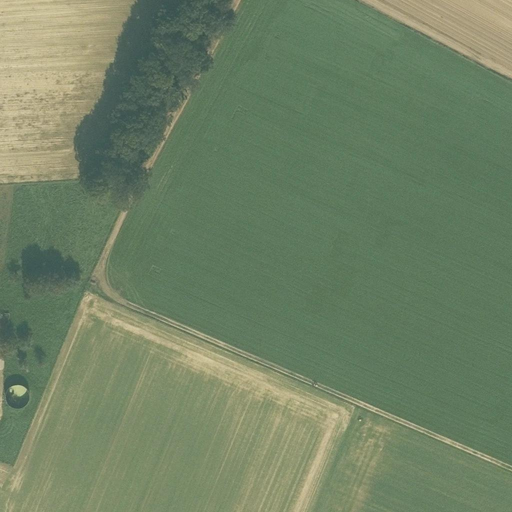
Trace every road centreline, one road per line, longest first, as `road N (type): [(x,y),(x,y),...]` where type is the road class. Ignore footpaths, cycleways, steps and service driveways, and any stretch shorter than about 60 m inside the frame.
road 1 (track): [(234,0),(91,287),(511,467)]
road 2 (track): [(382,0),(511,73)]
